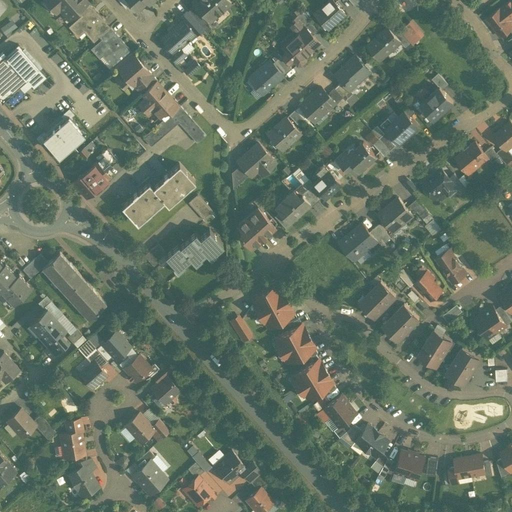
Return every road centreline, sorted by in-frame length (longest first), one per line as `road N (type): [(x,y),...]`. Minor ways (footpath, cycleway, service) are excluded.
road 1 (residential): [(376,0),(243,132),(219,125),(142,35)]
road 2 (residential): [(275,257),(511,94)]
road 3 (residential): [(315,301),(348,368),(405,420),(444,435),(511,415)]
road 4 (tertiary): [(345,511),(179,324)]
road 5 (residential): [(315,301),(364,320),(423,381),(511,388)]
road 6 (tertiary): [(179,324),(102,241),(62,217)]
